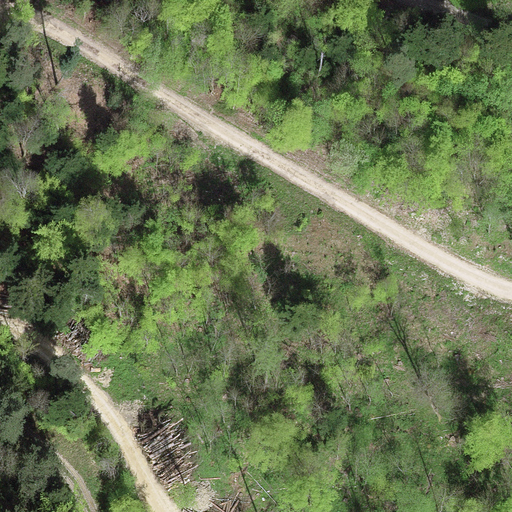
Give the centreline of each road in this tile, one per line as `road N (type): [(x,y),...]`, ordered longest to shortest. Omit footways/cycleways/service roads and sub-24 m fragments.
road 1 (track): [(511,291),(468,275),(78,37),(0,10)]
road 2 (track): [(0,319),(94,393),(167,511)]
road 3 (track): [(0,414),(66,464),(90,511)]
